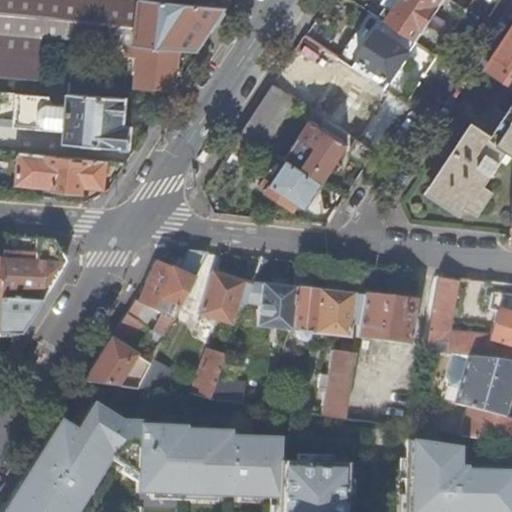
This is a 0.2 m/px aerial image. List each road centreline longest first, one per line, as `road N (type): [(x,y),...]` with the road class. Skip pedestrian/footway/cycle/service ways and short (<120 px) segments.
road 1 (residential): [(343,246),(502,0)]
road 2 (tertiary): [(282,0),(129,225)]
road 3 (tertiary): [(129,225),(0,439)]
road 4 (residential): [(343,246),(129,225)]
road 5 (residential): [(511,265),(343,246)]
road 6 (residential): [(129,225),(0,215)]
